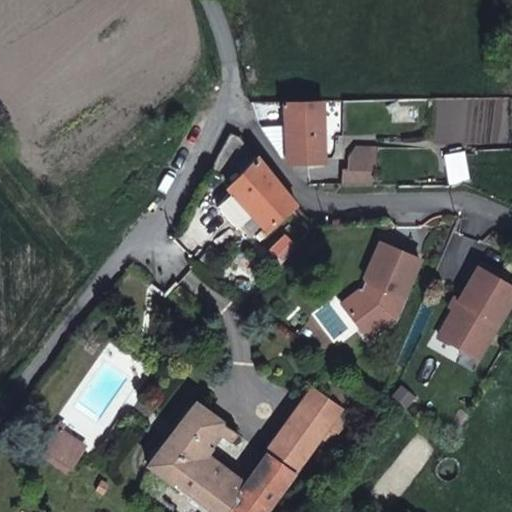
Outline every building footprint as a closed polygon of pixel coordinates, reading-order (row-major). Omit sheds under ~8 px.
[(323,160),(320,100),(251,101),(251,107),(254,119),(255,119),(281,118),(286,153),(288,163),(323,160)] [(280,153),(286,153),(281,118),(255,119),(256,122),(273,145),(280,153)] [(296,206),(235,134),(228,133),(208,167),(265,230),(296,206)] [(340,185),(375,187),(375,148),(359,148),(346,158),(346,170),(341,170),(340,185)] [(420,259),(381,242),(365,278),(369,284),(367,287),(359,290),(341,303),(359,328),(375,316),(383,326),(394,317),(420,259)] [(460,309),(453,309),(437,335),(476,359),(511,298),(511,288),(477,268),(457,301),(463,304),(460,309)] [(453,298),(448,306),(453,309),(460,309),(463,304),(457,301),(453,298)] [(359,328),(367,338),(383,326),(375,316),(359,328)] [(291,475),(292,474),(340,409),(313,388),(263,454),(291,475)] [(211,511),(263,511),(291,475),(263,454),(242,483),(203,454),(218,434),(228,441),(234,433),(190,400),(145,463),(211,511)]
